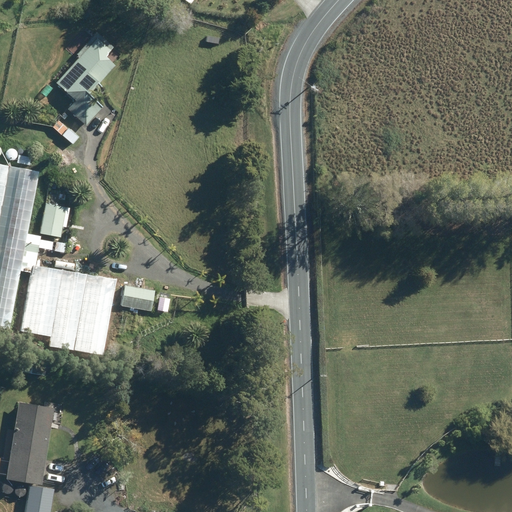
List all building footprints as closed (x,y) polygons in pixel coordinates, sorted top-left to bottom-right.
[(110,49),(91,33),(73,54),(75,57),(53,83),(70,97),(62,107),(84,126),(101,106),(84,91),(93,81),(97,84),(115,62),(106,54),(110,49)] [(0,135),(0,298),(25,140),(0,135)] [(64,205),(41,202),(36,232),(59,236),(64,205)] [(21,244),(6,319),(88,336),(104,262),(21,244)] [(154,289),(121,284),(118,303),(150,308),(154,289)] [(52,406),(17,400),(3,477),(38,483),(52,406)] [(48,511),(52,489),(27,486),(23,511),(48,511)]
